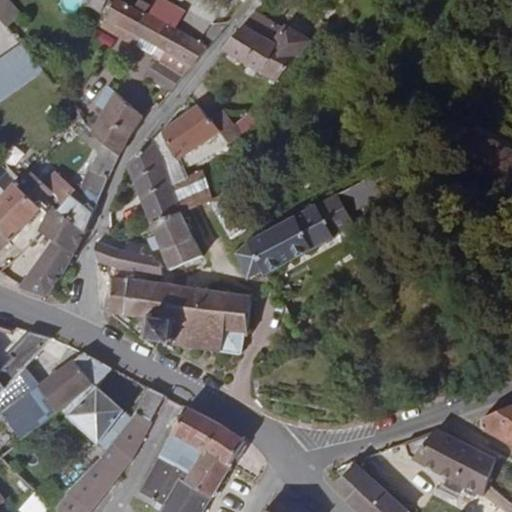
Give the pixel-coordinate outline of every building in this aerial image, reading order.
[(143,71),(167,86),(172,81),(206,39),(173,19),(153,8),(148,5),(139,0),(111,0),(101,19),(150,49),(151,55),(143,71)] [(158,0),(153,8),(173,19),(183,3),(177,0),(158,0)] [(0,29),(14,48),(26,38),(0,4),(0,29)] [(281,33),(255,13),(224,52),(262,76),(274,48),(271,44),(281,33)] [(284,28),(281,33),(271,44),(274,48),(262,76),(281,88),(310,45),(284,28)] [(112,139),(120,146),(144,109),(109,79),(98,103),(104,108),(97,125),(112,139)] [(201,108),(166,136),(181,164),(222,133),(215,123),(201,108)] [(215,123),(222,133),(233,147),(246,136),(226,113),(215,123)] [(166,136),(157,143),(177,188),(192,183),(186,173),(233,147),(222,133),(181,164),(166,136)] [(464,156),(508,176),(511,166),(511,155),(472,137),(464,156)] [(68,203),(87,222),(120,146),(112,139),(91,169),(76,187),(68,203)] [(157,143),(135,161),(159,223),(190,215),(177,188),(157,143)] [(0,195),(2,198),(22,177),(0,152),(0,195)] [(50,197),(58,188),(35,166),(22,177),(2,198),(0,199),(0,220),(14,233),(50,197)] [(177,188),(190,215),(215,203),(202,178),(192,183),(177,188)] [(386,193),(378,178),(257,245),(243,257),(255,284),(270,276),(272,280),(342,240),(335,228),(357,215),(354,211),(386,193)] [(26,280),(50,287),(67,271),(87,222),(68,203),(58,188),(50,197),(54,205),(44,222),(59,233),(26,280)] [(225,221),(238,243),(262,228),(251,213),(257,207),(253,202),(225,221)] [(251,213),(262,228),(268,224),(257,207),(251,213)] [(169,250),(170,254),(201,239),(190,215),(159,223),(163,233),(153,238),(160,254),(169,250)] [(0,247),(14,233),(0,220),(0,247)] [(170,254),(179,274),(211,261),(201,239),(170,254)] [(102,248),(108,262),(137,271),(171,279),(168,269),(161,266),(163,262),(149,258),(150,250),(133,244),(132,251),(103,244),(102,248)] [(152,337),(152,342),(156,343),(155,349),(161,350),(162,344),(173,346),(172,353),(178,354),(179,348),(244,361),(249,341),(252,342),(253,339),(256,339),(256,334),(253,333),(257,311),(262,312),(261,307),(258,307),(258,302),(254,301),(253,305),(238,302),(238,297),(234,297),(233,301),(214,298),(214,293),(208,292),(207,296),(143,284),(143,279),(137,279),(136,286),(121,283),(116,314),(128,316),(128,320),(134,321),(134,324),(139,326),(140,321),(159,324),(157,337),(152,337)] [(275,286),(286,306),(294,300),(284,280),(275,286)] [(0,401),(30,370),(51,337),(21,327),(0,375),(0,401)] [(103,361),(84,351),(75,359),(94,385),(96,384),(103,361)] [(42,386),(8,416),(27,442),(65,409),(94,385),(75,359),(42,386)] [(30,370),(0,401),(0,406),(8,416),(42,386),(30,370)] [(94,385),(65,409),(100,443),(126,410),(96,384),(94,385)] [(165,396),(151,388),(137,411),(150,419),(165,396)] [(511,405),(485,417),(482,427),(511,444),(511,405)] [(222,426),(185,407),(157,453),(193,476),(208,449),(232,464),(243,443),(222,426)] [(126,410),(100,443),(107,450),(133,418),(126,410)] [(133,418),(107,450),(66,499),(85,511),(89,511),(127,458),(150,419),(137,411),(133,418)] [(499,462),(436,428),(433,429),(432,433),(410,441),(416,455),(446,473),(486,495),(499,462)] [(208,449),(193,476),(189,483),(212,498),(232,464),(208,449)] [(389,511),(399,501),(354,467),(339,481),(348,496),(345,499),(358,511),(389,511)] [(204,511),(212,498),(189,483),(171,511),(204,511)] [(85,511),(66,499),(58,508),(64,511),(85,511)] [(412,511),(399,501),(389,511),(412,511)]
